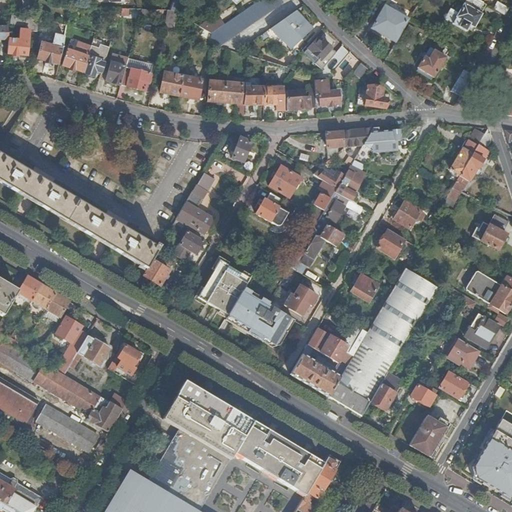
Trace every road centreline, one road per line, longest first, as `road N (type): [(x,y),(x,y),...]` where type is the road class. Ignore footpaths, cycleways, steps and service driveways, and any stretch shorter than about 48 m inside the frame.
road 1 (residential): [(432,117),(274,392)]
road 2 (residential): [(0,78),(173,124),(279,131)]
road 3 (residential): [(279,131),(167,328)]
road 4 (residential): [(80,511),(181,336)]
road 5 (secondary): [(167,328),(0,230)]
road 6 (secondary): [(431,487),(274,392)]
road 7 (residential): [(306,0),(432,117)]
road 8 (residential): [(511,338),(431,487)]
road 9 (residential): [(279,131),(432,117)]
